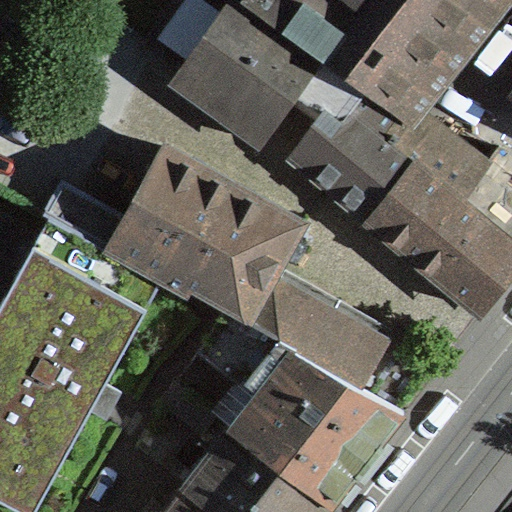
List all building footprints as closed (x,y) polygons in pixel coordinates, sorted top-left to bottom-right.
[(477,306),(476,307),(482,312),(486,306),(484,305),(511,269),(511,239),(461,199),(385,139),(401,116),(241,0),(233,0),(184,66),(216,90),(207,102),(262,141),(298,92),(340,123),(333,131),(315,118),(291,152),(389,233),(477,306)] [(241,0),(401,116),(385,139),(461,199),(482,171),(398,105),(453,34),(480,0),(241,0)] [(359,384),(391,329),(311,283),(308,288),(283,273),(278,281),(269,276),(300,221),(163,145),(125,213),(78,187),(60,220),(162,277),(187,290),(191,282),(227,303),(246,314),(245,315),(299,345),(296,349),(359,384)] [(60,220),(51,213),(0,304),(0,501),(18,511),(36,511),(90,412),(104,385),(162,277),(60,220)] [(365,457),(403,409),(359,384),(296,349),(299,345),(245,315),(246,314),(227,303),(199,349),(236,378),(238,374),(247,381),(254,372),(265,381),(231,424),(331,501),(365,457)] [(163,398),(202,429),(215,412),(173,379),(163,398)] [(122,393),(104,385),(90,412),(106,420),(122,393)] [(185,484),(221,511),(322,511),(331,501),(231,424),(185,484)] [(221,511),(185,484),(166,507),(162,511),(221,511)]
